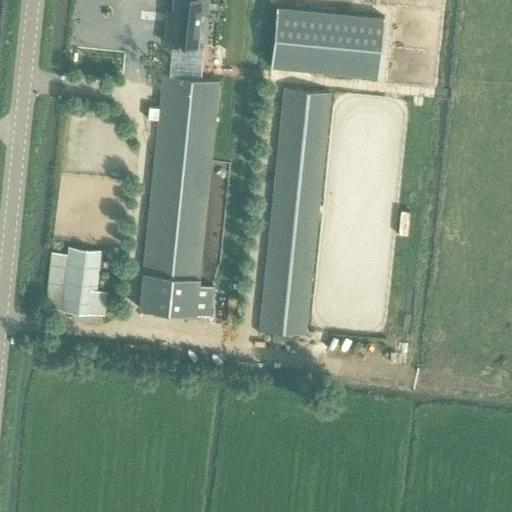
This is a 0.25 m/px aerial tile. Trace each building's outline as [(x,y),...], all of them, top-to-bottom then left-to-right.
[(164,45),(197,48),(200,13),(206,14),(207,0),(173,0),(171,25),(166,25),(164,45)] [(269,67),(377,78),(383,18),(275,7),(269,67)] [(161,85),(138,307),(194,313),(194,312),(197,284),(218,83),(162,76),(161,85)] [(273,333),(272,342),(284,343),(284,334),(305,336),(329,93),(283,89),(258,331),(273,333)] [(51,253),(45,308),(104,315),(106,291),(96,289),(100,250),(68,246),(67,255),(51,253)] [(197,284),(194,312),(209,313),(212,285),(197,284)]
